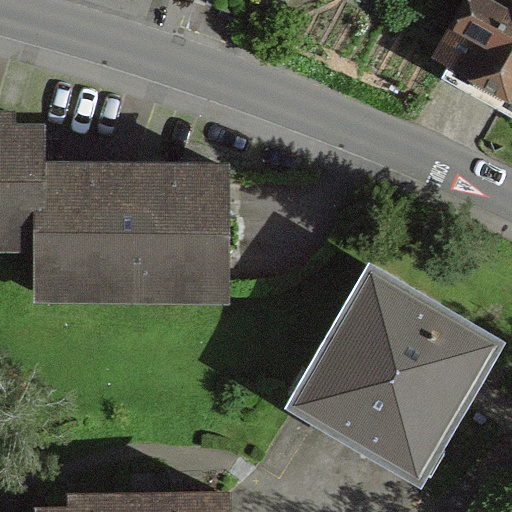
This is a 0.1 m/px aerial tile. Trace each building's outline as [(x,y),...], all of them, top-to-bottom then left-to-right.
[(511,0),(468,0),(435,60),(489,89),(511,102),(511,0)] [(0,256),(28,257),(28,217),(39,217),(39,170),(39,132),(11,132),(11,116),(0,115),(0,256)] [(127,169),(39,170),(39,217),(28,217),(28,257),(28,299),(227,298),(226,169),(127,169)] [(369,277),(285,413),(408,489),(469,392),(493,353),(369,277)] [(226,511),(226,499),(146,499),(73,500),(73,511),(226,511)]
